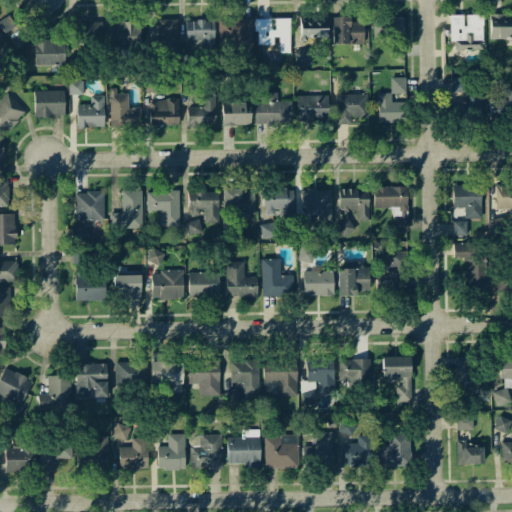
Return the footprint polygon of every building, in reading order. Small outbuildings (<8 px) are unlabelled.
[(489,39),(511,38),(511,14),(488,15),(489,39)] [(482,15),(464,15),(449,15),(449,41),(454,41),(454,49),(482,50),(482,15)] [(332,44),(363,44),(362,21),(350,21),(349,16),(331,17),(332,44)] [(0,20),(0,58),(11,53),(3,37),(11,33),(9,30),(14,28),(8,17),(0,20)] [(402,17),(372,18),(373,39),(403,38),(402,17)] [(252,19),(218,18),(218,46),(241,46),(241,54),(252,55),(252,19)] [(289,18),(255,18),(255,45),(262,45),(262,53),(289,53),(289,18)] [(177,19),(157,19),(157,52),(177,52),(177,19)] [(327,19),(299,19),(299,38),(326,39),(327,19)] [(186,20),(185,48),(213,48),(213,20),(186,20)] [(80,34),(99,34),(98,21),(80,22),(80,34)] [(111,41),(139,41),(138,22),(110,23),(111,41)] [(34,65),(63,65),(63,39),(34,39),(34,65)] [(391,56),(403,57),(403,43),(391,43),(391,56)] [(405,77),(389,77),(389,93),(377,93),(376,122),(403,123),(405,77)] [(449,91),(464,92),(464,78),(450,77),(449,91)] [(82,94),(81,80),(68,81),(68,94),(82,94)] [(109,128),(140,127),(139,107),(128,108),(127,93),(115,93),(115,88),(108,88),(109,128)] [(64,116),(63,90),(33,91),(33,117),(64,116)] [(291,101),(277,101),(277,92),(260,92),(260,101),(255,101),(255,123),(291,123),(291,101)] [(0,97),(0,131),(3,134),(25,111),(5,93),(0,97)] [(335,94),(336,123),(350,123),(350,117),(367,117),(366,93),(335,94)] [(214,94),(199,95),(199,106),(186,107),(186,124),(215,124),(214,94)] [(103,95),(89,96),(90,104),(75,105),(76,128),(103,127),(103,95)] [(296,96),(296,122),(328,121),(328,95),(296,96)] [(477,117),(480,97),(471,95),(467,115),(477,117)] [(177,99),(148,100),(149,126),(178,125),(177,99)] [(221,126),(249,125),(249,102),(221,103),(221,126)] [(452,208),(462,208),(463,219),(481,218),(480,184),(451,185),(452,208)] [(511,185),(495,186),(495,212),(511,211),(511,185)] [(373,208),(392,207),(392,230),(407,230),(406,186),(373,187),(373,208)] [(367,187),(338,189),(340,221),(336,222),(337,234),(353,233),(352,221),(369,220),(367,187)] [(240,188),(222,188),(221,213),(253,214),(254,193),(240,193),(240,188)] [(293,189),(263,190),(263,215),(278,214),(279,220),(294,220),(293,189)] [(330,221),(330,189),(300,190),(300,213),(315,213),(315,221),(330,221)] [(140,190),(121,191),(121,213),(109,213),(109,229),(141,228),(140,190)] [(73,192),(74,220),(103,220),(102,191),(73,192)] [(178,191),(145,191),(146,211),(159,210),(159,226),(178,226),(178,191)] [(188,191),(188,216),(202,215),(202,221),(218,221),(217,191),(188,191)] [(0,244),(14,244),(14,213),(0,213),(0,244)] [(187,216),(186,231),(198,232),(199,217),(187,216)] [(452,221),(452,236),(466,236),(467,221),(452,221)] [(258,225),(261,239),(275,236),(272,222),(258,225)] [(87,228),(71,227),(71,241),(87,242),(87,228)] [(467,293),(485,293),(484,243),(452,244),(452,259),(466,259),(467,293)] [(158,265),(164,253),(151,247),(145,259),(158,265)] [(313,249),(299,247),(297,261),(312,262),(313,249)] [(403,251),(388,251),(387,271),(376,271),(376,283),(403,284),(403,251)] [(260,259),(261,296),(292,295),(291,275),(279,275),(279,258),(260,259)] [(0,281),(16,281),(15,260),(0,260),(0,281)] [(224,262),(225,297),(256,296),(256,277),(243,277),(243,261),(224,262)] [(337,269),(336,295),(355,296),(355,288),(367,288),(368,265),(350,264),(350,269),(337,269)] [(150,271),(150,299),(183,298),(182,271),(150,271)] [(332,295),(332,271),(301,271),(302,296),(332,295)] [(188,298),(218,297),(217,272),(187,272),(188,298)] [(74,301),(104,300),(103,274),(74,275),(74,301)] [(112,275),(113,293),(121,293),(121,299),(140,299),(139,274),(112,275)] [(8,287),(0,286),(0,317),(8,317),(8,287)] [(409,356),(380,357),(381,377),(396,377),(397,385),(395,385),(395,401),(410,401),(409,356)] [(454,380),(475,381),(475,358),(455,357),(454,380)] [(511,390),(511,357),(498,358),(499,379),(503,379),(503,390),(493,390),(493,405),(509,404),(508,390),(511,390)] [(369,359),(337,359),(338,386),(369,386),(369,359)] [(188,360),(187,383),(197,384),(197,396),(218,396),(219,360),(188,360)] [(257,360),(229,360),(230,383),(241,382),(241,395),(258,394),(257,360)] [(141,381),(140,361),(113,362),(114,382),(141,381)] [(262,383),(275,383),(275,396),(296,396),(295,361),(262,362),(262,383)] [(333,391),(332,361),(305,362),(306,381),(300,381),(301,405),(318,404),(317,392),(333,391)] [(171,392),(182,391),(181,362),(150,362),(150,385),(170,384),(171,392)] [(105,363),(74,364),(75,398),(106,397),(105,363)] [(0,372),(0,395),(21,404),(31,379),(2,368),(0,372)] [(455,430),(472,429),(472,413),(455,414),(455,430)] [(510,420),(498,415),(493,428),(505,433),(510,420)] [(127,439),(129,425),(115,423),(113,438),(127,439)] [(338,432),(350,433),(351,424),(338,423),(338,432)] [(511,427),(511,431),(511,441),(500,441),(500,464),(511,463),(511,427)] [(332,466),(333,431),(311,430),(310,446),(302,446),(301,465),(332,466)] [(377,466),(408,467),(409,431),(388,430),(387,445),(377,445),(377,466)] [(157,469),(185,468),(184,434),(167,434),(167,446),(156,446),(157,469)] [(221,468),(220,434),(189,435),(190,469),(221,468)] [(343,443),(342,466),(371,467),(373,435),(356,434),(356,443),(343,443)] [(264,435),(263,468),(296,469),(296,435),(264,435)] [(107,470),(107,436),(81,436),(80,470),(107,470)] [(226,436),(226,463),(245,463),(245,469),(259,468),(259,436),(226,436)] [(117,470),(147,469),(146,438),(131,438),(131,446),(117,447),(117,470)] [(38,441),(38,471),(54,472),(54,459),(70,459),(70,441),(38,441)] [(3,469),(32,470),(33,444),(4,443),(3,469)] [(456,464),(483,464),(483,443),(455,443),(456,464)]
